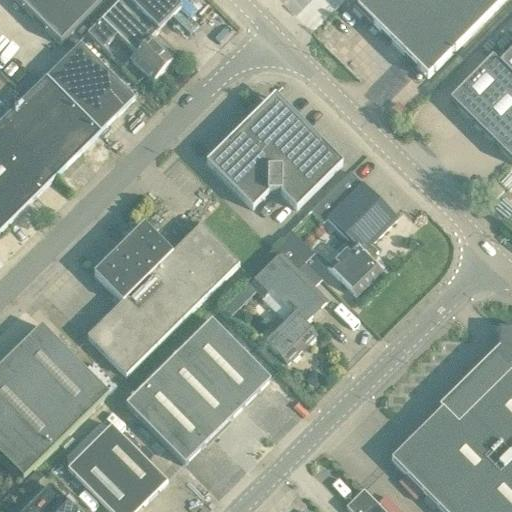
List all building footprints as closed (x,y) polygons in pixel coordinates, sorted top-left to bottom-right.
[(12,0),(60,47),(107,0),(12,0)] [(171,65),(149,42),(180,11),(168,0),(122,0),(100,23),(86,36),(102,52),(116,39),(134,56),(129,62),(152,85),(171,65)] [(368,0),(357,12),(427,81),(508,0),(368,0)] [(99,135),(114,121),(133,102),(79,47),(45,80),(99,135)] [(511,53),(499,68),(511,80),(511,53)] [(450,103),(511,164),(511,80),(499,68),(492,61),(450,103)] [(99,135),(45,80),(0,124),(55,180),(100,135),(99,135)] [(0,233),(55,180),(0,124),(0,233)] [(320,145),(320,146),(318,144),(309,137),(302,133),(293,130),(288,128),(281,127),(275,127),(269,128),(262,129),(256,130),(250,133),(239,138),(234,142),(231,145),(230,144),(207,166),(252,212),(268,197),(281,197),(296,213),(342,167),(320,145)] [(370,248),(396,223),(361,187),(350,176),(311,214),(323,227),(327,223),(349,244),(337,256),(339,258),(327,271),(356,300),(381,275),(370,263),(377,256),(370,248)] [(497,187),(487,197),(494,204),(504,194),(497,187)] [(122,307),(87,341),(126,381),(240,269),(200,229),(172,257),(145,228),(94,278),(122,307)] [(274,251),(243,281),(263,301),(262,302),(286,326),(266,346),(287,368),(315,340),(304,328),(327,305),(297,275),(306,266),(282,242),(274,251)] [(225,302),(216,310),(227,321),(235,312),(225,302)] [(211,325),(127,408),(186,468),(270,385),(211,325)] [(109,398),(43,329),(0,371),(0,458),(23,482),(55,451),(109,398)] [(511,511),(511,332),(499,332),(499,351),(441,408),(444,411),(391,463),(439,511),(511,511)] [(168,486),(111,428),(90,450),(68,471),(107,511),(141,511),(146,508),(168,486)] [(73,511),(51,489),(26,511),(73,511)] [(381,511),(364,494),(346,511),(381,511)]
